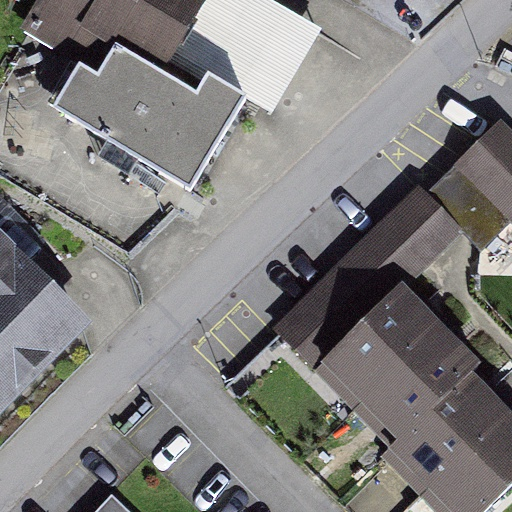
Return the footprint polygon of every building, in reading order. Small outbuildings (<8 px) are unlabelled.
[(199,0),(38,0),(23,26),(75,57),(79,51),(97,62),(115,32),(164,60),(175,42),(199,0)] [(279,0),(199,0),(175,42),(209,62),(246,84),(278,100),(322,24),(279,0)] [(97,62),(79,51),(75,57),(52,98),(190,179),(246,84),(209,62),(198,80),(164,60),(115,32),(97,62)] [(511,128),(503,119),(458,164),(511,218),(511,128)] [(511,218),(458,164),(429,190),(466,229),(484,248),(511,218)] [(429,190),(420,181),(269,326),(307,365),(321,351),(403,273),(411,281),(466,229),(429,190)] [(0,408),(91,314),(0,226),(0,408)] [(403,273),(321,351),(401,432),(390,442),(458,511),(480,511),(511,481),(511,401),(474,363),(482,354),(411,281),(403,273)] [(127,511),(114,498),(99,511),(127,511)]
